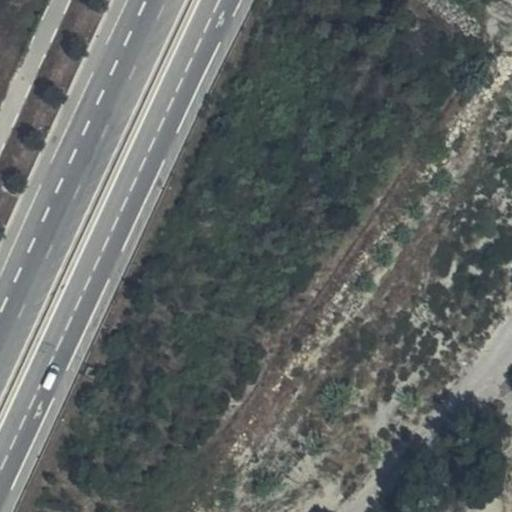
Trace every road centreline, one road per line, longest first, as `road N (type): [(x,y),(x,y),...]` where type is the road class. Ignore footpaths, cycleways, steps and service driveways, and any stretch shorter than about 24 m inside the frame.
road 1 (trunk): [(0,473),(220,0)]
road 2 (trunk): [(165,0),(33,280)]
road 3 (trunk): [(143,0),(33,280)]
road 4 (unclassified): [(60,0),(0,129)]
